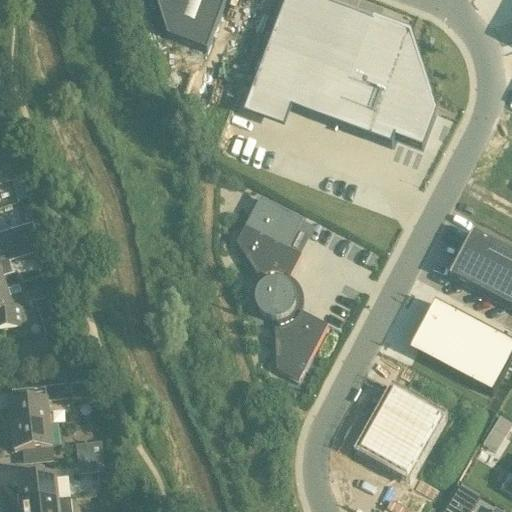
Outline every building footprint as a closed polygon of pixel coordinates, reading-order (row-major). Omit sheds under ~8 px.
[(207,55),(227,0),(150,0),(150,1),(167,40),(207,55)] [(305,0),(287,0),(251,97),(292,113),(392,150),(395,143),(395,141),(422,151),(435,116),(416,88),(411,70),(410,37),(375,24),(374,26),(372,25),(305,0)] [(0,159),(13,155),(9,143),(0,146),(0,159)] [(13,155),(0,159),(0,186),(21,179),(13,155)] [(511,158),(503,173),(511,177),(511,158)] [(245,230),(237,247),(259,282),(262,280),(266,287),(260,292),(257,299),(256,306),(258,314),(263,320),(270,323),(278,324),(278,332),(275,332),(277,374),(299,385),(328,329),(301,315),(294,311),(295,309),(295,308),(295,300),(292,293),(286,288),(290,280),(301,259),(288,252),(303,224),(260,201),(245,230)] [(0,250),(40,237),(29,202),(18,205),(25,227),(0,235),(0,250)] [(511,312),(511,256),(473,236),(450,280),(511,312)] [(0,290),(4,289),(1,280),(14,275),(10,263),(36,255),(44,277),(53,274),(40,237),(0,250),(0,290)] [(4,289),(0,290),(0,328),(1,328),(2,332),(25,330),(23,310),(22,307),(21,304),(18,301),(15,300),(12,300),(8,301),(4,289)] [(39,318),(64,310),(60,296),(35,304),(39,318)] [(435,326),(417,359),(493,399),(511,362),(511,346),(435,306),(427,322),(435,326)] [(47,404),(97,398),(95,384),(45,389),(47,404)] [(409,481),(443,422),(396,395),(362,455),(409,481)] [(11,432),(49,427),(46,404),(8,408),(11,432)] [(49,427),(11,432),(13,455),(51,451),(49,427)] [(77,463),(104,460),(102,445),(75,448),(77,463)] [(104,460),(77,463),(79,477),(105,474),(104,460)] [(57,503),(57,501),(55,480),(16,485),(19,507),(57,503)] [(461,489),(450,507),(458,511),(472,511),(475,508),(470,505),(475,497),(461,489)] [(100,511),(109,511),(118,511),(116,497),(99,499),(100,511)] [(57,503),(19,507),(19,511),(72,511),(71,500),(57,501),(57,503)]
